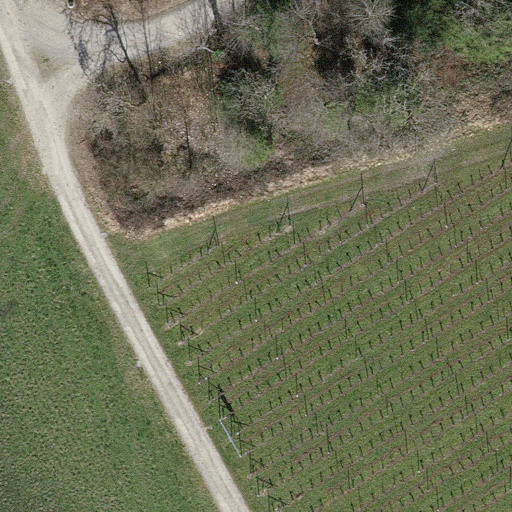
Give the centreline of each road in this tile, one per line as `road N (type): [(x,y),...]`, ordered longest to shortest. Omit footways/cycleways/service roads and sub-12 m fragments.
road 1 (track): [(0,5),(101,269),(232,511)]
road 2 (track): [(211,0),(124,51),(27,84)]
